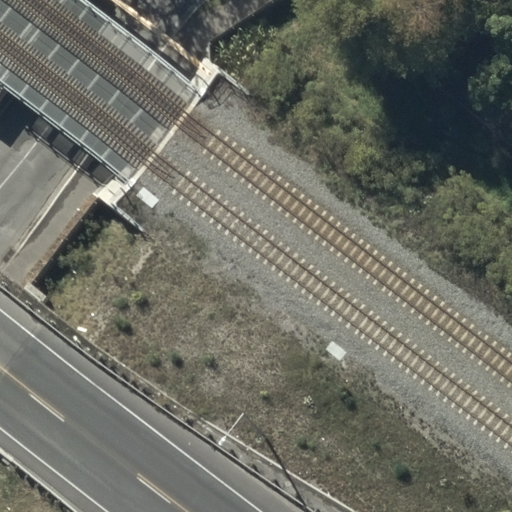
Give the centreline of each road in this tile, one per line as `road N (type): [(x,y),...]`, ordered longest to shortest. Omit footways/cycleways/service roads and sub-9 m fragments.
road 1 (residential): [(154,0),(0,187)]
road 2 (trunk): [(186,511),(0,370)]
